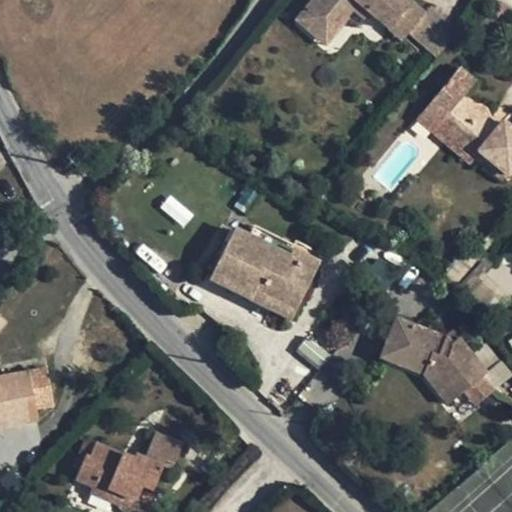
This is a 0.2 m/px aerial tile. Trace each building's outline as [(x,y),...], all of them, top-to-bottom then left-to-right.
[(442,44),(445,41),(423,21),(418,20),(415,20),(413,22),(389,0),(312,0),(309,3),(306,0),(303,0),(283,22),(303,42),(328,17),(334,22),(342,17),(352,26),(358,21),(377,38),(384,31),(399,42),(426,62),(442,44)] [(309,48),(334,22),(328,17),(303,42),(309,48)] [(346,32),(352,26),(342,17),(334,22),(346,32)] [(391,51),(399,42),(384,31),(377,38),(391,51)] [(448,76),(419,108),(432,121),(424,130),(460,165),(466,160),(492,184),(511,162),(511,149),(492,131),(485,139),(475,130),(476,126),(477,121),(476,117),(473,114),(469,113),(464,113),(460,115),(450,106),(464,91),(448,76)] [(410,118),(424,130),(432,121),(419,108),(410,118)] [(454,172),(460,165),(424,130),(417,139),(454,172)] [(253,224),(246,235),(289,255),(293,247),(293,245),(253,224)] [(346,234),(332,227),(327,238),(340,244),(346,234)] [(320,261),(293,247),(289,255),(246,235),(233,228),(208,279),(289,318),(320,261)] [(504,299),(476,273),(461,288),(489,314),(504,299)] [(402,324),(387,359),(429,377),(456,405),(473,391),(487,377),(491,373),(462,343),(454,349),(446,341),(402,324)] [(462,343),(454,334),(446,341),(454,349),(462,343)] [(268,401),(283,414),(315,375),(295,358),(273,385),(276,390),(268,401)] [(47,368),(24,373),(0,377),(0,426),(38,419),(36,410),(52,405),(47,368)] [(496,387),(487,377),(473,391),(481,401),(496,387)] [(88,457),(83,455),(74,478),(94,488),(92,493),(117,504),(118,505),(123,494),(135,499),(141,485),(152,490),(164,461),(173,464),(181,444),(156,433),(145,460),(135,455),(133,460),(94,443),(88,457)] [(147,501),(152,490),(141,485),(135,499),(123,494),(118,505),(124,511),(148,511),(151,504),(147,501)]
